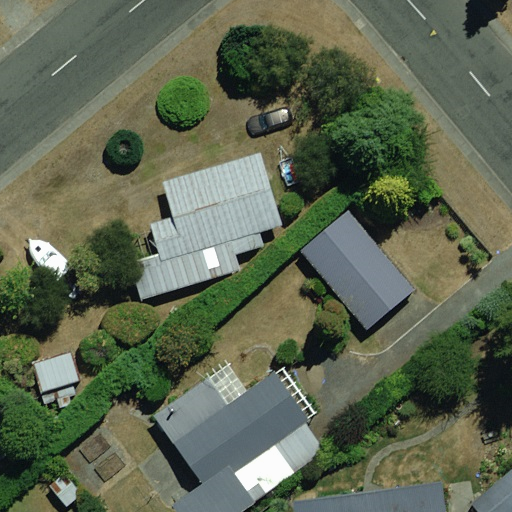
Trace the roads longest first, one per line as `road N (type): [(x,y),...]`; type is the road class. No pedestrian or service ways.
road 1 (residential): [(0,119),(144,0)]
road 2 (residential): [(408,0),(511,122)]
